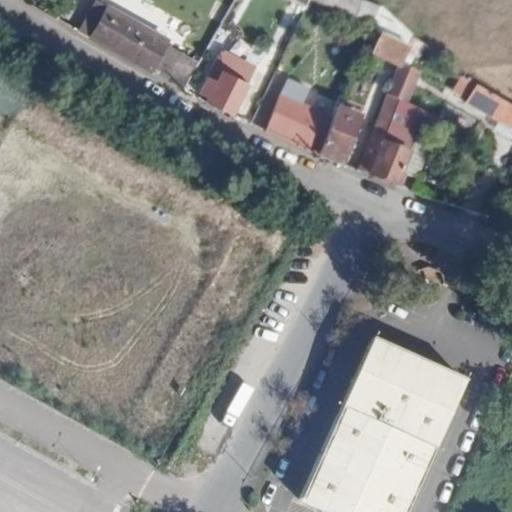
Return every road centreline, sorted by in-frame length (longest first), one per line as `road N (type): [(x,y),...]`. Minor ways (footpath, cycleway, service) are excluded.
road 1 (unclassified): [(368,204),(198,126),(0,15)]
road 2 (unclassified): [(203,511),(368,204)]
road 3 (unclassified): [(511,260),(368,204)]
